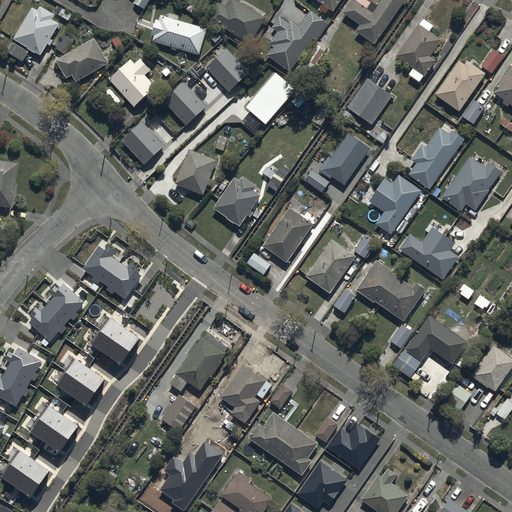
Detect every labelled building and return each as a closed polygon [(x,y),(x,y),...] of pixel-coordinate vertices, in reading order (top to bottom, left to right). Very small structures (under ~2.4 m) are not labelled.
[(144,13),(151,0),(136,0),(133,6),(144,13)] [(219,32),(221,28),(251,47),(267,21),(232,0),(227,10),(218,5),(207,24),(219,32)] [(345,0),(312,0),(323,7),(319,12),(327,17),(330,12),(335,15),(345,0)] [(350,20),(347,26),(357,33),(357,34),(376,48),(408,2),(405,0),(385,0),(378,10),(372,6),(368,13),(354,3),(344,16),(350,20)] [(39,15),(33,11),(14,43),(42,59),(48,48),(51,49),(54,44),(52,42),(60,27),(54,24),(57,20),(41,11),(39,15)] [(291,74),(313,42),(317,44),(329,27),(311,14),(301,29),(292,23),(290,26),(280,20),(273,30),(280,34),(271,47),(274,49),(267,58),(291,74)] [(208,31),(161,18),(159,24),(157,23),(153,38),(156,39),(154,45),(200,58),(208,31)] [(433,30),(422,22),(395,60),(412,72),(408,78),(419,86),(424,80),(424,81),(436,65),(430,61),(442,44),(429,35),(433,30)] [(74,40),(64,34),(55,51),(65,56),(74,40)] [(95,42),(58,63),(68,81),(74,78),(77,85),(109,67),(95,42)] [(30,55),(13,45),(8,54),(24,64),(30,55)] [(206,69),(229,93),(249,74),(226,50),(206,69)] [(503,60),(493,53),(482,69),(492,76),(503,60)] [(135,68),(130,62),(107,82),(134,111),(157,91),(146,78),(152,73),(142,62),(135,68)] [(464,69),(458,65),(435,99),(459,115),(485,78),(466,64),(464,69)] [(511,68),(494,97),(503,103),(501,106),(508,110),(509,108),(511,109),(511,68)] [(246,108),(266,126),(296,92),(276,74),(246,108)] [(163,102),(186,127),(207,107),(183,82),(163,102)] [(393,99),(368,82),(347,111),(372,129),(393,99)] [(125,105),(109,89),(100,97),(116,113),(125,105)] [(485,111),(473,104),(463,120),(474,127),(485,111)] [(121,142),(144,166),(165,146),(143,122),(121,142)] [(202,136),(209,145),(220,136),(213,128),(202,136)] [(464,142),(452,135),(450,138),(439,131),(426,150),(423,147),(412,163),(417,167),(409,178),(430,192),(464,142)] [(346,189),(371,152),(348,137),(332,161),(330,160),(320,174),(331,182),(332,180),(346,189)] [(218,164),(190,153),(176,187),(204,198),(208,188),(211,189),(213,183),(210,182),(218,164)] [(485,171),(469,160),(442,200),(462,214),(466,207),(475,213),(502,175),(489,166),(485,171)] [(0,210),(10,212),(16,167),(0,165),(0,210)] [(267,187),(276,193),(290,171),(281,165),(267,187)] [(330,185),(313,173),(305,183),(323,196),(330,185)] [(392,187),(385,182),(369,205),(384,215),(376,227),(390,237),(422,194),(399,178),(392,187)] [(235,180),(213,212),(241,230),(248,219),(251,221),(255,215),(252,213),(262,200),(254,195),(257,190),(243,180),(241,184),(235,180)] [(315,229),(290,211),(264,248),(288,266),(315,229)] [(455,246),(433,231),(422,246),(410,238),(400,253),(443,282),(458,259),(450,254),(455,246)] [(376,245),(365,238),(354,253),(365,261),(376,245)] [(355,260),(332,244),(306,280),(330,296),(355,260)] [(92,282),(97,286),(99,283),(107,288),(105,291),(111,296),(114,293),(124,301),(141,279),(135,274),(138,270),(131,265),(127,270),(111,258),(115,254),(108,249),(106,252),(99,247),(82,270),(94,279),(92,282)] [(271,267),(256,256),(248,267),(263,277),(271,267)] [(390,273),(377,264),(356,294),(373,306),(374,305),(403,325),(425,293),(415,286),(412,291),(389,275),(390,273)] [(52,346),(66,331),(63,328),(70,321),(72,323),(78,317),(75,315),(84,305),(64,287),(59,292),(55,288),(49,294),(54,299),(40,313),(36,309),(30,316),(33,318),(28,324),(52,346)] [(356,299),(345,292),(334,309),(345,316),(356,299)] [(179,314),(154,293),(127,326),(158,351),(170,336),(165,332),(179,314)] [(93,347),(121,366),(139,340),(111,321),(110,322),(107,320),(91,344),(94,346),(93,347)] [(468,346),(430,320),(405,355),(404,354),(393,370),(411,382),(422,366),(421,365),(430,352),(453,368),(468,346)] [(412,334),(402,327),(390,344),(401,351),(412,334)] [(182,395),(188,386),(202,394),(211,380),(212,381),(222,365),(221,364),(226,357),(225,356),(228,351),(207,337),(205,341),(204,340),(199,347),(196,345),(188,357),(189,358),(170,387),(182,395)] [(511,371),(511,361),(492,349),(472,379),(496,395),(511,371)] [(0,402),(17,411),(24,398),(26,399),(30,392),(26,390),(31,382),(34,383),(38,376),(35,374),(41,363),(17,350),(13,356),(8,353),(4,361),(10,364),(1,382),(0,381),(0,402)] [(273,360),(258,350),(248,364),(263,375),(273,360)] [(58,388),(86,408),(104,381),(76,362),(76,363),(73,361),(56,385),(59,387),(58,388)] [(274,388),(244,367),(220,400),(236,411),(233,416),(247,427),(262,405),(256,401),(258,398),(264,402),(274,388)] [(294,393),(283,386),(271,404),(282,412),(294,393)] [(461,413),(472,397),(459,388),(448,404),(461,413)] [(197,409),(179,397),(161,422),(179,435),(197,409)] [(508,401),(497,416),(504,422),(511,410),(511,402),(510,403),(508,401)] [(31,434),(59,454),(78,429),(51,408),(50,409),(47,407),(30,430),(32,432),(31,434)] [(320,448),(274,415),(264,430),(260,427),(250,442),(303,480),(314,464),(310,462),(320,448)] [(338,427),(328,420),(316,437),(327,444),(338,427)] [(242,431),(229,422),(225,428),(232,432),(229,436),(235,440),(242,431)] [(359,472),(379,442),(356,426),(349,437),(339,431),(326,450),(359,472)] [(171,442),(163,436),(153,449),(161,455),(171,442)] [(223,454),(205,442),(194,456),(190,453),(183,463),(174,457),(164,471),(170,475),(159,490),(172,499),(170,502),(183,511),(223,454)] [(2,480),(31,499),(49,473),(20,454),(20,455),(17,453),(1,477),(3,478),(2,480)] [(347,483),(320,464),(296,497),(317,511),(323,504),(329,508),(347,483)] [(397,479),(388,472),(381,481),(378,479),(361,503),(373,511),(400,511),(409,499),(391,487),(397,479)] [(239,474),(222,499),(240,511),(266,511),(273,503),(250,487),(253,483),(239,474)] [(466,511),(450,499),(440,511),(466,511)] [(231,511),(219,503),(213,511),(231,511)]
